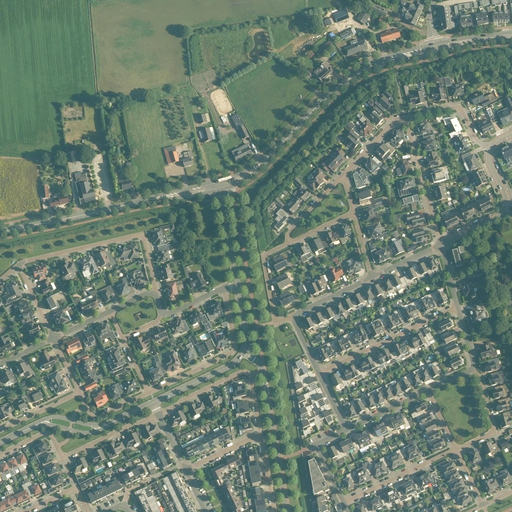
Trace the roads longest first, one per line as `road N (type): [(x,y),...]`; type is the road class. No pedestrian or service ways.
road 1 (secondary): [(219,189),(262,166),(346,83),(382,64),(435,52)]
road 2 (secondary): [(433,43),(342,80),(260,162),(217,182)]
road 3 (secondary): [(0,234),(219,189)]
road 4 (secondary): [(217,182),(0,230)]
road 5 (residential): [(154,295),(139,235),(19,265)]
road 6 (tertiary): [(154,402),(240,358),(245,333),(237,288)]
road 7 (tertiary): [(0,442),(51,421),(100,428),(154,402)]
road 8 (residential): [(260,436),(245,373),(158,414)]
road 9 (residential): [(319,374),(460,306)]
road 10 (residential): [(149,392),(232,352),(224,289)]
road 11 (residential): [(442,242),(502,213),(490,148)]
road 12 (residential): [(442,242),(408,117)]
road 13 (residential): [(344,503),(455,449)]
